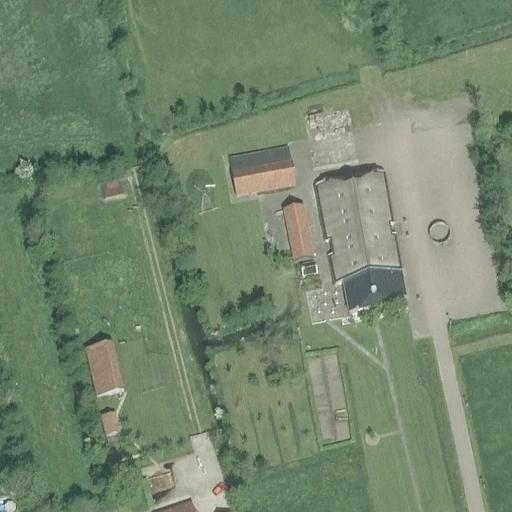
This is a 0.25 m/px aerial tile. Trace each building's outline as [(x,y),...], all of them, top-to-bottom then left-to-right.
[(290,162),(231,173),(235,199),(294,188),(290,162)] [(391,226),(392,226),(383,173),(314,186),(325,243),(326,243),(326,242),(330,241),(333,257),(329,258),(329,257),(328,257),(334,286),(342,284),(348,317),(395,308),(394,302),(405,300),(394,236),(393,237),(390,238),(388,226),(391,226)] [(313,261),(303,208),(282,212),(293,265),(313,261)] [(88,347),(94,395),(124,391),(118,344),(88,347)] [(103,416),(106,434),(121,432),(118,414),(103,416)]
